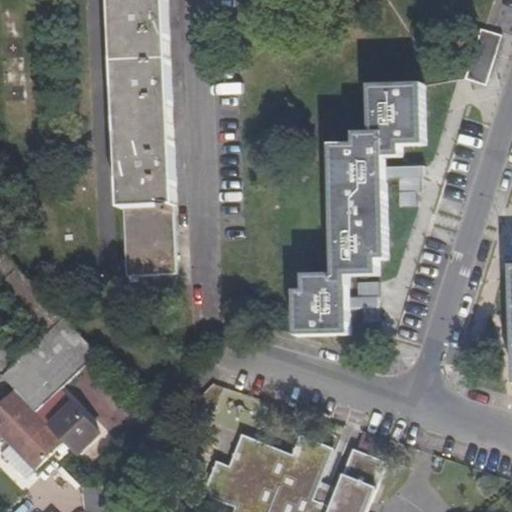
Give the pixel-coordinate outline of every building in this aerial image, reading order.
[(172,209),(165,0),(111,0),(116,210),(119,210),(121,278),(171,277),(170,209),(172,209)] [(504,35),(483,28),(468,78),(489,84),(504,35)] [(426,87),(374,86),(373,136),(362,136),(362,146),(338,145),(338,276),(309,276),(309,291),(300,291),(299,335),(351,336),(351,311),(352,300),(352,278),(382,278),(382,258),(391,257),(390,178),(390,169),(390,155),(405,155),(405,145),(426,146),(426,87)] [(390,169),(390,178),(405,178),(405,207),(420,207),(420,192),(424,192),(424,178),(426,178),(426,168),(390,169)] [(2,247),(7,252),(19,237),(13,232),(2,247)] [(0,280),(51,334),(67,316),(7,252),(2,247),(0,244),(0,280)] [(352,300),(351,311),(366,311),(366,326),(381,326),(381,285),(361,285),(361,301),(352,300)] [(63,392),(101,352),(67,316),(51,334),(8,380),(16,388),(17,390),(68,442),(81,456),(102,434),(63,392)] [(0,372),(4,377),(24,357),(0,332),(0,372)] [(0,430),(39,471),(68,442),(17,390),(0,407),(0,430)] [(213,483),(237,494),(244,502),(239,511),(365,511),(384,459),(351,447),(335,489),(320,484),(330,451),(298,438),(291,457),(238,435),(213,483)] [(71,458),(59,468),(75,487),(87,477),(71,458)]
